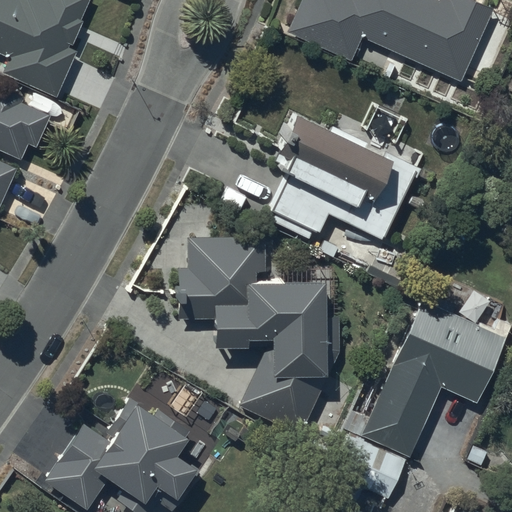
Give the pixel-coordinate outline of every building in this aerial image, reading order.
[(0,0),(0,56),(8,60),(1,75),(55,99),(76,51),(70,48),(91,0),(0,0)] [(300,0),(285,34),(349,62),(358,40),(456,83),(489,8),(469,0),(449,0),(447,0),(300,0)] [(52,117),(0,94),(0,196),(13,168),(0,162),(0,152),(21,162),(27,150),(35,154),(52,117)] [(265,220),(271,222),(311,241),(324,214),(379,240),(413,169),(294,113),(273,156),(285,161),(278,177),(284,180),(265,220)] [(260,239),(184,239),(186,268),(175,269),(169,320),(208,321),(211,351),(247,352),(247,344),(265,343),(235,403),(295,433),(342,353),(336,319),(320,318),(320,286),(261,285),(260,239)] [(438,388),(473,404),(511,321),(497,315),(492,326),(453,309),(454,307),(428,295),(424,303),(419,301),(356,440),(346,436),(328,474),(385,500),(405,457),(416,462),(420,454),(410,449),(438,388)] [(149,420),(132,409),(136,405),(126,399),(100,439),(80,425),(42,482),(86,511),(104,483),(120,494),(116,501),(132,511),(150,511),(156,504),(168,511),(194,473),(172,459),(189,433),(155,411),(149,420)] [(439,461),(433,473),(449,481),(449,482),(462,488),(469,475),(439,461)] [(451,511),(474,511),(455,503),(451,511)]
